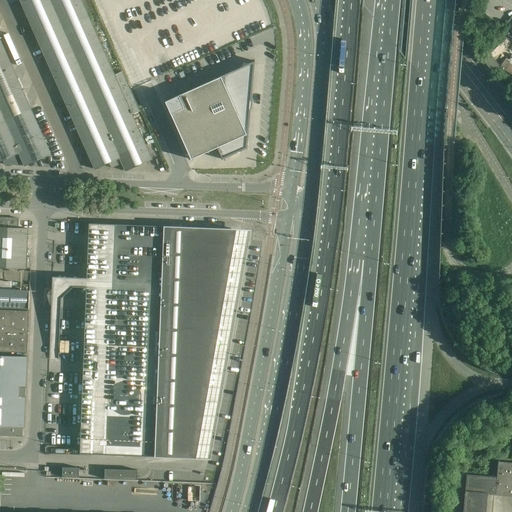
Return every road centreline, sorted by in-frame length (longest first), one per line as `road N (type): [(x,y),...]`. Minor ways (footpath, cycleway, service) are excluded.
road 1 (motorway): [(351,0),(323,274),(272,511)]
road 2 (motorway): [(386,511),(430,0)]
road 3 (secondary): [(246,511),(284,360),(309,204)]
road 4 (secondary): [(287,216),(229,511)]
road 5 (motorway): [(365,257),(310,511)]
road 6 (motorway): [(388,0),(365,257)]
road 7 (motorway): [(365,257),(344,511)]
road 8 (unclassified): [(44,211),(287,216)]
road 9 (unclassified): [(0,455),(32,456),(41,280)]
road 10 (secondary): [(309,204),(322,55),(317,0)]
road 11 (secondary): [(296,0),(305,56),(290,191)]
road 12 (secondary): [(397,0),(511,146)]
road 13 (unknown): [(32,456),(37,487),(53,496),(186,504)]
road 14 (unclassified): [(71,179),(0,15)]
road 15 (secondary): [(511,112),(423,0)]
